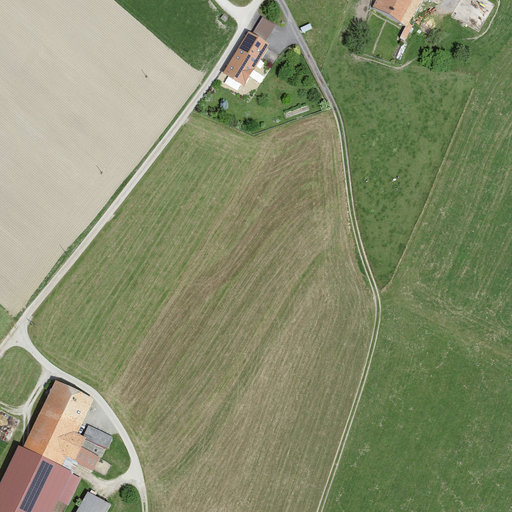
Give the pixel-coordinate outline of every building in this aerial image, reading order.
[(370,0),(398,16),(407,0),(370,0)] [(260,20),(253,31),(265,38),(271,26),(260,20)] [(224,76),(240,86),(264,47),(248,38),(224,76)] [(0,510),(0,511),(42,511),(90,404),(54,388),(0,510)] [(102,451),(107,441),(89,431),(83,441),(102,451)] [(91,471),(97,459),(79,450),(73,463),(91,471)] [(103,511),(107,507),(87,496),(78,511),(103,511)]
